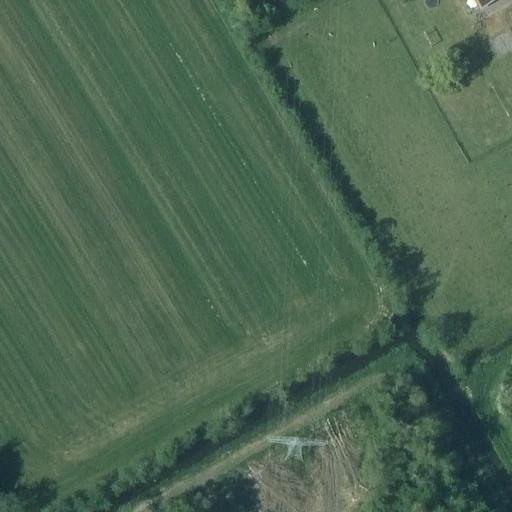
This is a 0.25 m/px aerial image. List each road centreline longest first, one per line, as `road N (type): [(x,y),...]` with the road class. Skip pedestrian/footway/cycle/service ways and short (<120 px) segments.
road 1 (track): [(499,511),(428,392),(390,366),(143,511)]
road 2 (track): [(511,357),(476,388),(511,459)]
